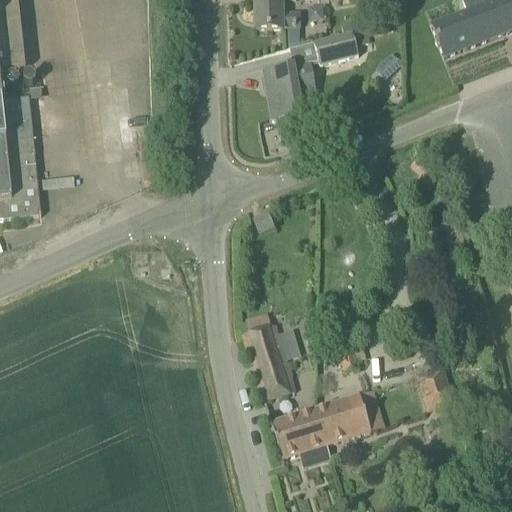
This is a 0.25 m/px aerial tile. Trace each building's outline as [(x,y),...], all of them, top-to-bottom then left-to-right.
[(0,0),(0,224),(41,220),(35,159),(29,102),(2,105),(0,88),(0,75),(25,72),(17,0),(0,0)] [(470,14),(431,29),(443,62),(511,35),(511,0),(504,0),(490,6),(487,0),(475,0),(466,4),(470,14)] [(282,5),(282,3),(266,4),(255,4),(256,35),(282,34),(282,31),(298,32),(298,17),(282,17),(282,5)] [(310,10),(311,22),(323,21),(322,9),(310,10)] [(352,35),(312,46),(319,71),(359,61),(355,49),(352,36),(352,35)] [(375,73),(385,84),(402,68),(392,57),(375,73)] [(263,75),(272,125),(318,117),(309,67),(263,75)] [(107,74),(108,90),(155,88),(155,72),(107,74)] [(259,238),(272,232),(268,221),(254,226),(259,238)] [(255,379),(264,405),(298,394),(293,380),(291,380),(275,328),(242,339),(252,367),(255,366),(259,378),(255,379)] [(357,365),(364,363),(359,345),(337,353),(344,376),(359,371),(357,365)] [(415,381),(426,417),(455,408),(444,372),(415,381)] [(315,414),(326,450),(371,437),(359,400),(315,414)] [(326,450),(315,414),(271,428),(282,464),(326,450)]
